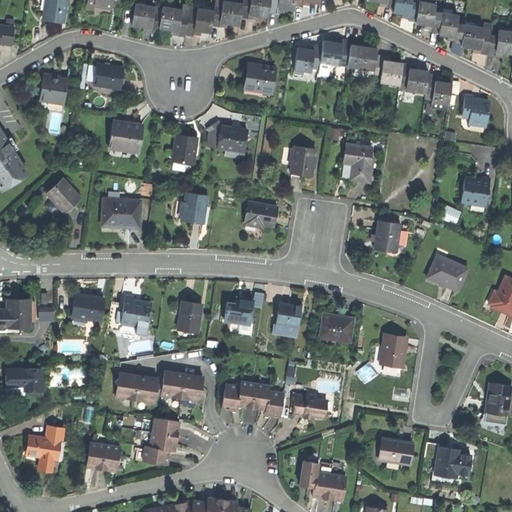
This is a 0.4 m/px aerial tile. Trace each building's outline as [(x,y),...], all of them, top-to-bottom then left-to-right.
[(51,22),(62,24),(66,1),(59,0),(44,0),(42,21),(51,22)] [(99,8),(109,10),(110,0),(85,0),(85,6),(92,7),(99,8)] [(249,0),(249,6),(247,16),(254,17),(267,19),(267,15),(269,0),(249,0)] [(277,1),(269,0),(267,15),(275,16),(275,13),(276,10),(277,1)] [(277,0),(277,1),(276,10),(283,11),(293,12),(293,7),(294,0),(277,0)] [(394,0),(386,0),(386,4),(385,4),(385,8),(384,9),(393,10),(394,0)] [(410,0),(394,0),(393,10),(392,14),(402,16),(408,16),(410,7),(410,3),(410,0)] [(214,1),(213,10),(220,11),(221,4),(222,2),(214,1)] [(239,20),(241,7),(221,4),(220,11),(220,14),(219,24),(225,25),(238,27),(239,20)] [(434,7),(418,4),(417,8),(415,23),(415,25),(424,27),(430,28),(431,28),(432,19),(433,15),(434,7)] [(241,5),(241,7),(239,20),(247,21),(247,20),(247,16),(249,6),(241,5)] [(91,17),(92,7),(85,6),(83,15),(91,17)] [(417,8),(410,7),(408,16),(408,20),(407,22),(415,23),(417,8)] [(152,11),(133,8),(130,28),(143,30),(149,31),(151,20),(152,17),(152,11)] [(159,18),(159,21),(157,31),(170,33),(177,34),(178,23),(179,20),(180,14),(160,11),(159,18)] [(188,11),(187,19),(194,20),(195,12),(188,11)] [(212,15),(195,12),(194,20),(194,24),(192,33),(200,34),(209,35),(210,28),(212,15)] [(212,13),(212,15),(210,28),(218,29),(218,28),(219,24),(220,14),(212,13)] [(440,16),(439,20),(437,34),(437,37),(447,38),(453,39),(455,30),(455,27),(456,18),(440,16)] [(439,20),(432,19),(431,28),(430,28),(430,30),(429,33),(437,34),(439,20)] [(159,21),(151,20),(149,31),(149,35),(156,36),(157,31),(159,21)] [(186,25),(178,23),(177,34),(176,38),(183,40),(184,38),(186,25)] [(194,24),(186,23),(186,25),(184,38),(191,39),(192,36),(192,33),(194,24)] [(0,43),(8,45),(10,30),(0,28),(0,43)] [(482,31),(462,28),(462,31),(460,46),(459,48),(472,50),(479,51),(482,31)] [(462,31),(455,30),(453,39),(453,42),(453,45),(460,46),(462,31)] [(489,32),(482,31),(479,51),(478,55),(486,57),(488,42),(489,38),(489,32)] [(495,39),(495,43),(493,54),(495,54),(501,55),(511,56),(511,35),(496,33),(495,39)] [(340,42),(340,43),(340,46),(341,46),(338,65),(345,66),(346,61),(349,43),(340,42)] [(493,54),(495,43),(488,42),(486,57),(494,58),(494,57),(495,54),(493,54)] [(321,43),(320,48),(318,63),(338,65),(341,46),(340,46),(333,45),(321,43)] [(357,44),(349,43),(346,61),(353,62),(354,49),(356,49),(357,45),(357,44)] [(311,51),(311,54),(312,54),(311,62),(318,63),(320,48),(311,47),(311,51)] [(363,50),(356,49),(354,49),(353,62),(352,69),(372,72),(374,57),(375,52),(363,50)] [(296,52),(293,71),(309,74),(310,66),(311,62),(312,54),(311,54),(304,53),(296,52)] [(382,58),(374,57),(372,72),(380,73),(381,62),(382,58)] [(389,63),(381,62),(380,73),(379,78),(378,84),(397,87),(398,81),(400,65),(389,63)] [(91,86),(119,90),(122,68),(110,67),(95,64),(91,86)] [(408,66),(400,65),(398,81),(406,82),(407,70),(408,67),(408,66)] [(258,69),(246,67),(243,89),(262,91),(261,94),(270,95),(274,70),(266,69),(266,72),(262,71),(258,71),(258,69)] [(414,71),(407,70),(406,82),(405,88),(404,93),(423,96),(424,92),(426,77),(426,73),(414,71)] [(37,103),(62,106),(65,82),(56,81),(50,80),(50,78),(41,76),(37,103)] [(435,78),(426,77),(424,92),(431,93),(433,83),(434,84),(435,80),(435,78)] [(441,85),(434,84),(433,83),(431,93),(431,97),(430,104),(446,107),(449,86),(441,85)] [(261,97),(261,94),(262,91),(243,89),(242,95),(261,97)] [(471,96),(463,95),(460,117),(468,118),(467,124),(483,127),(487,104),(476,103),(471,102),(471,96)] [(205,149),(218,150),(220,128),(217,122),(211,126),(204,131),(207,135),(205,149)] [(108,149),(139,154),(143,127),(130,125),(112,123),(108,149)] [(220,128),(218,150),(226,151),(243,153),(244,153),(247,131),(220,128)] [(0,191),(25,177),(0,134),(0,191)] [(171,163),(193,166),(197,140),(186,138),(175,137),(171,163)] [(370,149),(344,145),(341,165),(352,166),(350,182),(359,184),(368,185),(371,169),(367,169),(369,160),(370,149)] [(291,158),(289,174),(300,176),(311,177),(311,171),(313,168),(315,158),(313,158),(314,150),(293,147),(293,149),(291,158)] [(242,160),(243,153),(226,151),(225,158),(242,160)] [(488,180),(480,179),(480,183),(471,182),(463,181),(459,203),(484,207),(488,180)] [(54,204),(62,214),(79,199),(62,180),(46,195),(54,204)] [(140,199),(152,201),(154,185),(143,183),(140,199)] [(184,222),(202,225),(207,197),(172,191),(171,200),(168,216),(168,219),(184,222)] [(140,202),(102,199),(101,227),(119,228),(138,229),(140,202)] [(455,223),(461,210),(445,203),(440,216),(455,223)] [(248,204),(244,226),(258,228),(258,226),(262,227),(274,228),(277,209),(266,207),(265,208),(259,207),(259,205),(248,204)] [(398,225),(375,223),(372,250),(385,252),(395,253),(398,228),(398,225)] [(401,229),(398,228),(395,253),(402,253),(405,226),(401,225),(401,229)] [(434,261),(425,279),(439,286),(440,284),(441,285),(443,286),(443,288),(455,294),(466,272),(444,261),(442,264),(434,261)] [(498,313),(510,318),(511,313),(511,280),(503,276),(496,292),(489,306),(488,308),(498,313)] [(486,304),(489,306),(496,292),(492,290),(486,304)] [(75,296),(71,318),(80,319),(98,322),(102,300),(89,298),(75,296)] [(122,305),(119,325),(135,327),(147,328),(149,306),(139,305),(131,303),(131,297),(123,296),(122,305)] [(225,304),(223,321),(249,324),(252,302),(243,301),(234,300),(234,305),(225,304)] [(18,301),(10,301),(10,311),(10,317),(6,317),(6,328),(17,328),(29,328),(29,301),(18,301)] [(118,333),(119,325),(122,305),(110,304),(107,332),(118,333)] [(192,305),(182,304),(178,331),(198,333),(202,307),(192,305)] [(275,325),(297,328),(300,308),(289,306),(278,304),(275,325)] [(39,320),(54,319),(54,305),(38,306),(39,320)] [(318,337),(348,342),(352,320),(337,318),(322,315),(318,337)] [(295,339),(297,328),(275,325),(274,336),(295,339)] [(146,337),(147,328),(135,327),(134,335),(146,337)] [(380,365),(402,368),(406,339),(395,338),(384,336),(380,365)] [(357,371),(365,381),(377,373),(368,362),(357,371)] [(42,369),(4,370),(5,381),(5,388),(23,388),(23,392),(42,392),(42,369)] [(154,403),(155,395),(157,379),(118,375),(118,379),(113,381),(116,384),(115,397),(119,397),(120,401),(123,399),(128,399),(139,400),(145,401),(147,405),(149,402),(154,403)] [(244,407),(252,408),(255,384),(241,382),(240,386),(237,406),(244,407)] [(237,411),(237,406),(240,386),(225,384),(221,408),(229,409),(237,411)] [(258,409),(266,410),(268,391),(269,386),(255,384),(252,408),(258,409)] [(498,386),(488,384),(487,395),(488,395),(486,414),(507,416),(511,387),(498,386)] [(23,395),(23,392),(23,388),(5,388),(5,396),(23,395)] [(272,416),(280,417),(284,393),(268,391),(266,410),(265,415),(272,416)] [(296,395),(294,416),(303,417),(303,419),(305,420),(305,418),(308,418),(311,418),(311,420),(313,421),(313,419),(325,420),(326,410),(325,410),(326,400),(318,399),(319,393),(308,392),(307,396),(296,395)] [(506,423),(507,416),(486,414),(484,413),(483,420),(506,423)] [(179,422),(154,418),(152,433),(177,437),(178,429),(179,422)] [(47,427),(45,439),(59,441),(66,442),(69,442),(70,430),(47,427)] [(175,444),(177,437),(152,433),(150,448),(169,450),(174,451),(175,444)] [(45,439),(29,437),(28,443),(27,449),(26,455),(34,456),(40,457),(53,458),(57,459),(59,441),(45,439)] [(396,442),(381,440),(377,462),(409,467),(412,445),(396,442)] [(66,442),(59,441),(57,459),(64,460),(66,442)] [(93,468),(101,469),(105,445),(90,442),(86,467),(93,468)] [(109,470),(116,471),(119,447),(105,445),(101,469),(109,470)] [(168,458),(169,450),(150,448),(145,447),(143,461),(167,465),(168,458)] [(34,459),(34,456),(26,455),(27,449),(22,448),(21,457),(34,459)] [(448,451),(437,450),(434,475),(456,478),(456,476),(458,456),(459,452),(448,451)] [(470,457),(458,456),(456,476),(467,477),(470,457)] [(52,462),(53,458),(40,457),(39,470),(51,471),(52,462)] [(306,485),(314,487),(316,472),(318,462),(303,460),(299,485),(306,485)] [(320,497),(328,498),(331,473),(316,472),(314,487),(313,496),(320,497)] [(335,499),(343,500),(346,475),(331,473),(328,498),(335,499)] [(206,511),(220,511),(222,499),(216,498),(208,497),(208,502),(206,511)] [(220,511),(235,511),(236,507),(237,501),(229,500),(222,499),(220,511)] [(206,511),(208,502),(200,501),(192,500),(192,501),(190,511),(206,511)] [(190,511),(192,501),(171,506),(172,511),(190,511)]
